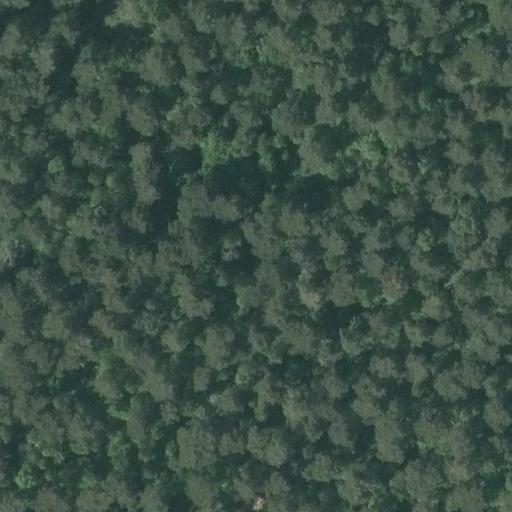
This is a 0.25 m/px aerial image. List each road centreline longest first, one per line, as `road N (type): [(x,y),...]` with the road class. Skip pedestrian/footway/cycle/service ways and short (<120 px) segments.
road 1 (track): [(0,333),(134,511)]
road 2 (track): [(220,511),(329,443)]
